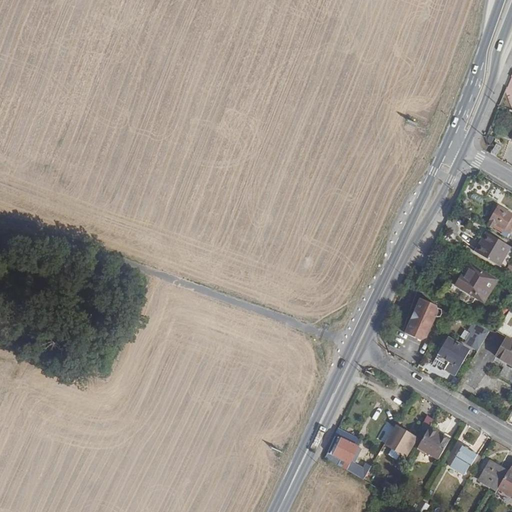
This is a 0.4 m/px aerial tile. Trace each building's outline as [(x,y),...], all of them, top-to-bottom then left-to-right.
[(496,142),(491,154),(496,158),(502,144),(496,142)] [(511,214),(498,206),(487,226),(492,229),(495,224),(509,233),(511,227),(511,214)] [(511,248),(487,233),(475,252),(499,267),(511,248)] [(484,302),(498,280),(474,266),(468,276),(464,274),(457,285),(484,302)] [(417,297),(403,333),(424,341),(439,305),(417,297)] [(511,340),(511,308),(506,305),(494,325),(492,328),(507,337),(511,340)] [(449,315),(467,326),(471,320),(453,309),(449,315)] [(478,324),(490,331),(492,328),(494,325),(482,318),(478,324)] [(485,340),(481,347),(495,356),(507,337),(492,328),(490,331),(485,340)] [(456,375),(470,351),(449,337),(438,354),(450,361),(445,368),(456,375)] [(473,346),(479,350),(481,347),(485,340),(479,337),(473,346)] [(511,340),(507,337),(495,356),(505,362),(497,375),(511,384),(511,340)] [(418,437),(396,425),(386,442),(407,455),(418,437)] [(450,440),(430,427),(419,447),(439,459),(450,440)] [(339,429),(326,456),(334,461),(365,480),(366,477),(373,465),(367,462),(364,467),(356,463),(362,449),(358,447),(361,440),(339,429)] [(466,476),(479,454),(464,445),(451,467),(466,476)] [(480,480),(498,490),(498,489),(508,473),(490,462),(480,480)] [(498,489),(511,497),(511,471),(509,470),(508,473),(498,489)] [(366,477),(365,480),(383,491),(391,495),(395,489),(384,483),(382,486),(366,477)] [(418,511),(427,511),(430,506),(424,502),(418,511)]
